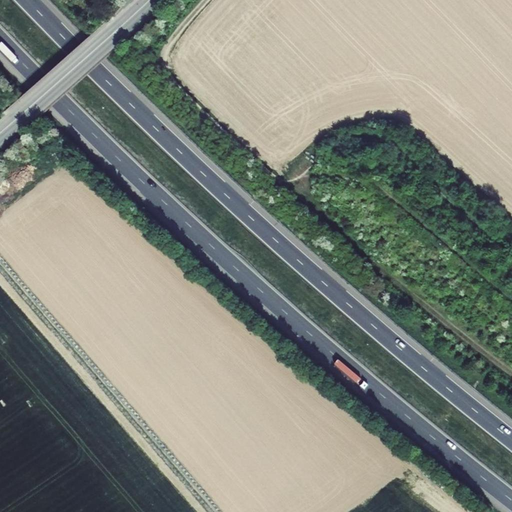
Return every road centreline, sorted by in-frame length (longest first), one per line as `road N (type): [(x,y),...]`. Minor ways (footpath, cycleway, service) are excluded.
road 1 (motorway): [(0,41),(250,281),(511,500)]
road 2 (motorway): [(511,440),(281,246),(25,0)]
road 3 (track): [(511,255),(391,141),(355,136),(327,143),(293,182),(276,178),(162,59),(207,0)]
road 4 (track): [(293,182),(423,304),(511,372)]
road 5 (secondary): [(148,0),(0,134)]
road 6 (track): [(372,179),(511,301)]
